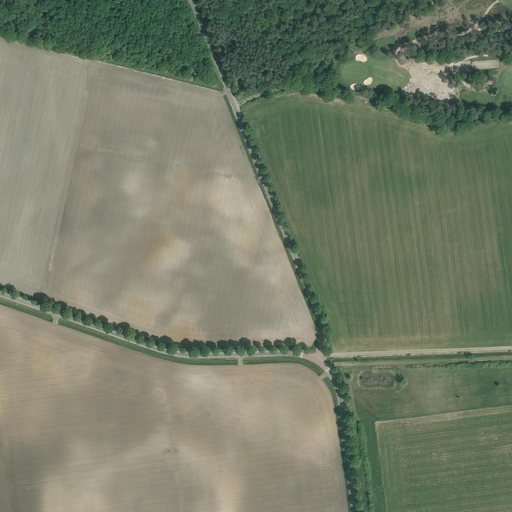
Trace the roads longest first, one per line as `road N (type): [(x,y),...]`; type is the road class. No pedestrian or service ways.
road 1 (unclassified): [(321,350),(320,321),(191,0)]
road 2 (unclassified): [(310,358),(166,351),(0,293)]
road 3 (unclassified): [(354,511),(338,390),(322,363)]
